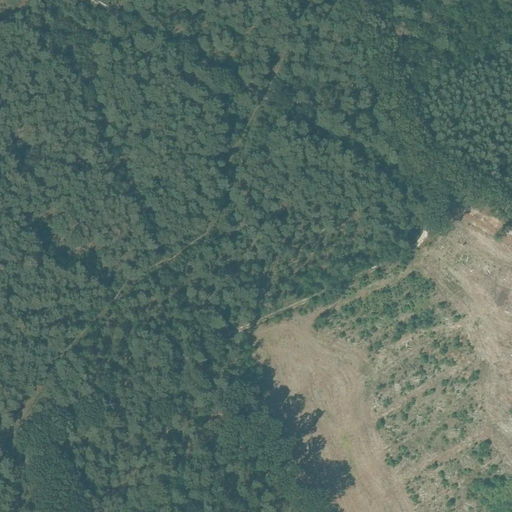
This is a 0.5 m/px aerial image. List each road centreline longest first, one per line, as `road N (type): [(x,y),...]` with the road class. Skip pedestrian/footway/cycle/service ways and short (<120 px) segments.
road 1 (track): [(264,95),(511,237)]
road 2 (track): [(94,0),(264,95)]
